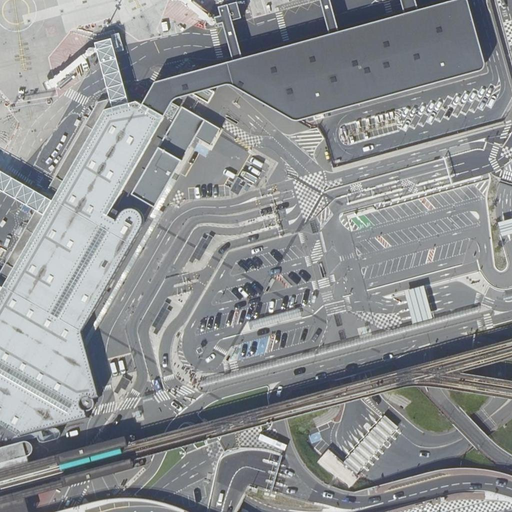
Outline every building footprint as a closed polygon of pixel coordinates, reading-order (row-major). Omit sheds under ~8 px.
[(0,511),(0,466),(25,460),(23,453),(25,452),(27,451),(28,448),(29,446),(29,443),(28,442),(27,440),(25,439),(24,438),(22,438),(21,437),(19,438),(18,432),(39,431),(90,418),(88,411),(91,411),(93,410),(94,409),(95,407),(96,406),(97,404),(96,402),(96,400),(95,399),(102,397),(84,331),(144,227),(146,222),(146,219),(144,214),(141,210),(138,208),(133,208),(128,208),(125,210),(121,214),(118,220),(109,215),(166,120),(178,102),(187,99),(223,89),(232,87),(296,125),(488,73),(468,4),(422,16),(416,0),(400,0),(401,3),(406,20),(342,37),(336,15),(331,0),(311,0),(313,3),(319,1),(324,18),(330,41),(245,63),(239,40),(234,21),(247,16),(241,1),(220,10),(222,20),(215,23),(217,25),(218,28),(224,26),(228,43),(233,66),(163,85),(156,87),(146,105),(139,101),(132,102),(122,68),(114,39),(97,43),(99,48),(107,77),(115,108),(107,110),(53,202),(14,179),(0,170),(0,191),(7,195),(45,217),(3,288),(0,286),(0,511)] [(242,180),(238,178),(230,191),(238,196),(244,187),(240,185),(242,180)] [(511,218),(498,223),(501,235),(502,237),(511,234),(511,218)] [(189,261),(194,264),(196,259),(200,261),(214,237),(210,235),(207,240),(203,237),(189,261)] [(435,319),(426,286),(407,291),(415,324),(435,319)] [(156,330),(153,334),(158,337),(171,313),(167,311),(170,306),(165,304),(152,327),(156,330)] [(200,385),(200,388),(480,312),(480,310),(479,307),(435,319),(415,324),(317,351),(199,383),(200,385)] [(114,392),(119,395),(122,389),(126,391),(132,382),(123,377),(114,392)] [(385,416),(343,462),(357,474),(398,427),(385,416)] [(0,475),(57,461),(58,463),(127,444),(126,441),(125,434),(25,460),(0,466),(0,511),(25,511),(22,496),(133,467),(131,459),(131,456),(61,475),(62,477),(0,493),(0,475)] [(321,458),(317,463),(320,466),(331,453),(328,450),(321,458)] [(331,453),(320,466),(335,479),(336,477),(349,489),(354,483),(348,478),(353,472),(331,453)] [(353,472),(348,478),(354,483),(359,477),(353,472)]
